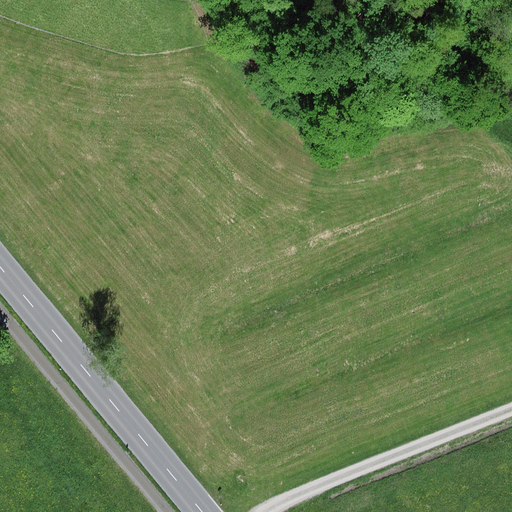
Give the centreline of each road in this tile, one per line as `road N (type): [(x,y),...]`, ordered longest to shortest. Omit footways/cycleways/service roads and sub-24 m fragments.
road 1 (primary): [(201,511),(0,266)]
road 2 (track): [(263,511),(511,417)]
